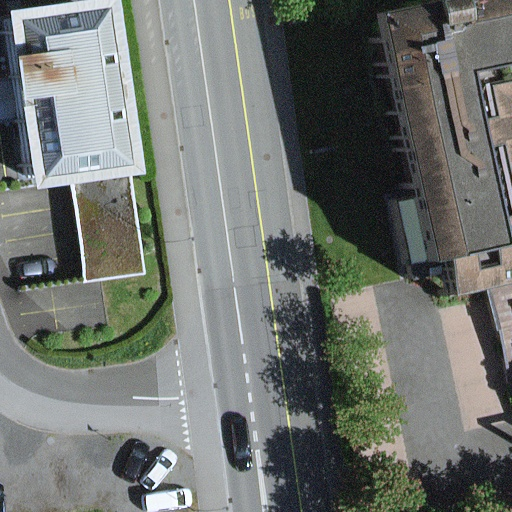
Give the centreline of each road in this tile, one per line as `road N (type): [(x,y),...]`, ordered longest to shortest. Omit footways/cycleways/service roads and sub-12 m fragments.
road 1 (primary): [(206,0),(259,391)]
road 2 (residential): [(259,391),(63,401),(20,388),(0,370)]
road 3 (primary): [(259,391),(273,511)]
